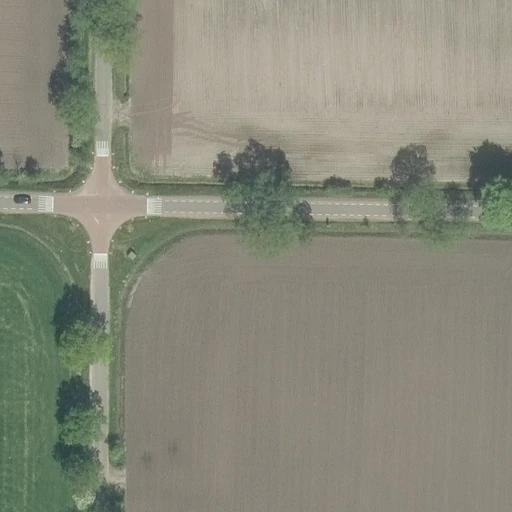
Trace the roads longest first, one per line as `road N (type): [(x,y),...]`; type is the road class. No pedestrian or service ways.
road 1 (tertiary): [(511,215),(103,206)]
road 2 (tertiary): [(100,511),(103,206)]
road 3 (unclassified): [(103,206),(104,0)]
